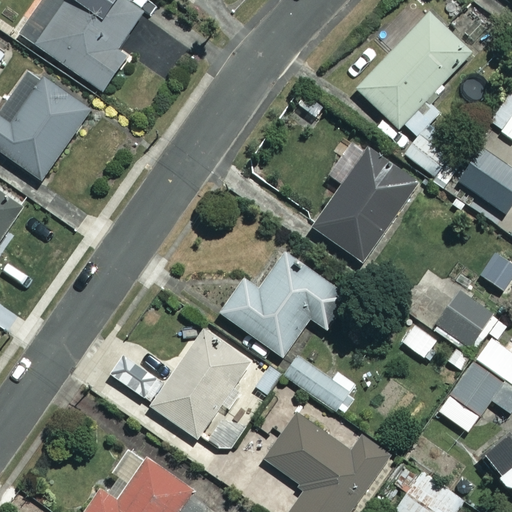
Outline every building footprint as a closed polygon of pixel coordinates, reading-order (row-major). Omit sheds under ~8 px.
[(151,9),(136,0),(61,0),(59,4),(53,0),(43,0),(20,36),(99,89),(151,9)] [(396,128),(400,124),(414,137),(438,112),(424,99),(469,52),(428,14),(356,89),(396,128)] [(91,108),(42,75),(9,124),(0,118),(0,152),(41,181),(91,108)] [(511,105),(507,101),(489,123),(511,140),(511,105)] [(419,136),(405,153),(433,177),(447,160),(419,136)] [(511,202),(511,170),(481,148),(458,181),(504,214),(511,202)] [(415,184),(367,150),(312,228),(361,262),(415,184)] [(0,241),(21,212),(0,197),(0,241)] [(350,299),(284,251),(256,289),(242,279),(219,312),(281,357),(309,318),(326,331),(350,299)] [(492,312),(455,291),(433,329),(469,351),(492,312)] [(437,339),(413,324),(401,344),(425,358),(437,339)] [(128,350),(109,379),(196,438),(248,362),(203,331),(170,379),(128,350)] [(511,355),(490,339),(438,411),(467,432),(490,400),(511,415),(511,355)] [(347,393),(297,356),(283,375),(333,412),(347,393)] [(350,452),(297,414),(264,460),(305,490),(289,511),(349,511),(388,458),(360,438),(350,452)] [(511,431),(479,460),(511,499),(511,431)] [(177,511),(191,493),(127,447),(80,511),(177,511)] [(455,511),(463,501),(421,472),(393,511),(455,511)]
